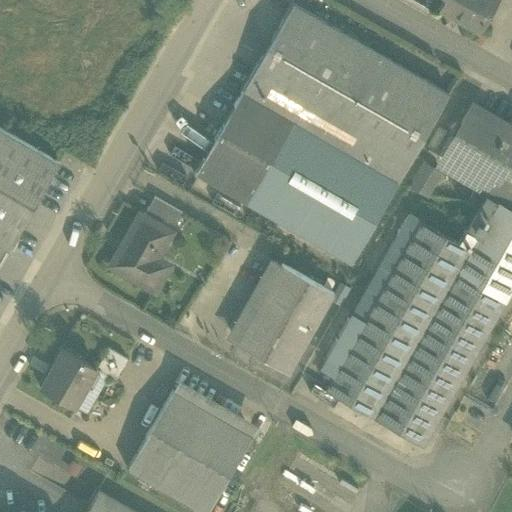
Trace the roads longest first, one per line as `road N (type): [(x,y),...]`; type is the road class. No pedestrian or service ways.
road 1 (unclassified): [(461,511),(45,271)]
road 2 (residential): [(45,271),(205,0)]
road 3 (unclassified): [(511,81),(368,0)]
